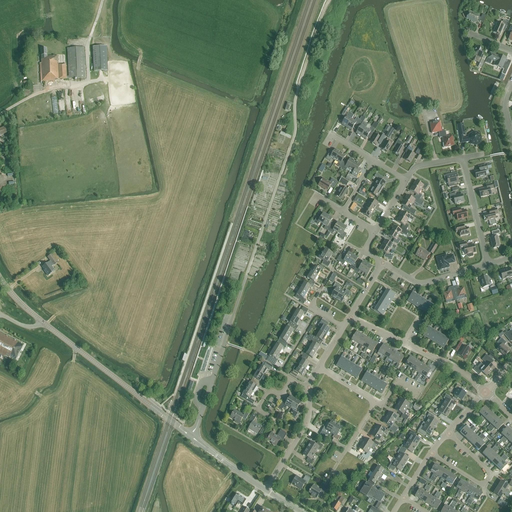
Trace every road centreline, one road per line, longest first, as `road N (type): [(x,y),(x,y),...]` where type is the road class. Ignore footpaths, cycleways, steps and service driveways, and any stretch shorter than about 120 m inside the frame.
road 1 (tertiary): [(218,457),(41,321),(0,277)]
road 2 (residential): [(485,391),(458,369),(350,317)]
road 3 (residential): [(430,453),(485,484),(488,471),(448,433)]
road 4 (residential): [(345,450),(375,402),(319,367)]
